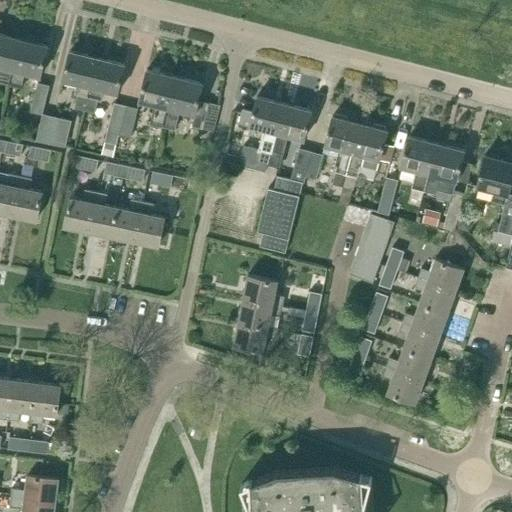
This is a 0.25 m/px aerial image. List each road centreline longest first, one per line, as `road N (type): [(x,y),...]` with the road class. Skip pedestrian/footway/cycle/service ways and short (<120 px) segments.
road 1 (unclassified): [(511,97),(128,0)]
road 2 (residential): [(171,358),(474,477)]
road 3 (residential): [(171,358),(219,154)]
road 4 (residential): [(474,477),(511,302)]
road 5 (residential): [(0,315),(101,328),(171,358)]
road 6 (residential): [(110,511),(171,358)]
